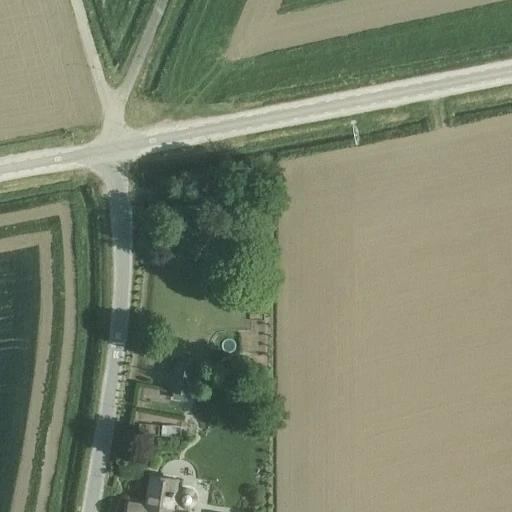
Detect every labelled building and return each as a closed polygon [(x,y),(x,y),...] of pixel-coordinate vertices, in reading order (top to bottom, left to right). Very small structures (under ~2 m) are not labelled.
[(173,391),(190,394),(195,363),(177,360),(173,391)] [(255,381),(252,387),(254,393),(259,395),(265,393),(268,388),(266,381),(261,379),(255,381)] [(159,436),(184,436),(184,417),(158,417),(159,436)] [(127,511),(185,511),(170,509),(175,479),(152,476),(147,505),(129,502),(127,511)] [(177,495),(176,500),(177,504),(179,507),(183,510),(188,510),(193,509),(196,506),(197,502),(197,497),(195,493),(192,490),(188,489),(184,489),(180,491),(177,495)]
